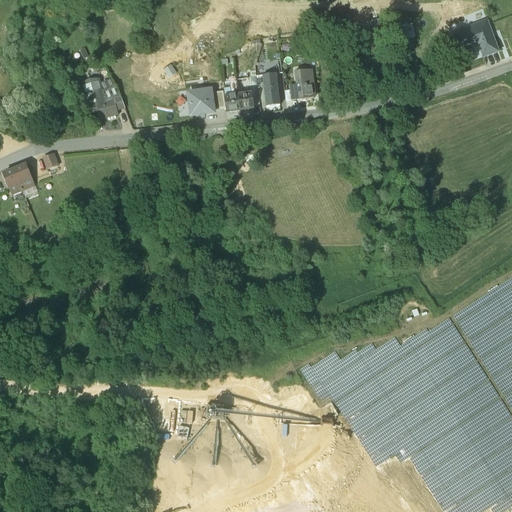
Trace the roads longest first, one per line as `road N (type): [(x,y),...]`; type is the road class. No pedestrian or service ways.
road 1 (residential): [(0,173),(52,156),(335,124),(511,76)]
road 2 (track): [(0,389),(164,399)]
